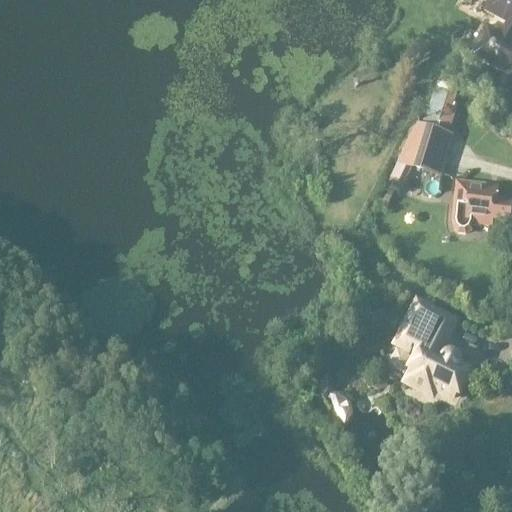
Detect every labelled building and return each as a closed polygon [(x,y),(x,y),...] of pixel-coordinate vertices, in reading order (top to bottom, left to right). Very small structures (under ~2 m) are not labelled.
[(505,25),(499,36),(486,28),(470,56),(508,78),(506,82),(511,85),(511,0),(491,0),(484,13),(505,25)] [(447,138),(454,115),(441,110),(448,89),(435,85),(420,129),(447,138)] [(451,139),(447,138),(420,129),(413,127),(395,167),(438,181),(451,139)] [(495,201),(496,190),(456,185),(451,224),(452,231),(457,235),(464,236),(470,232),(472,227),(490,229),(491,222),(508,224),(511,202),(495,201)] [(404,334),(410,346),(424,353),(407,386),(431,398),(434,392),(451,401),(465,373),(456,368),(456,364),(453,360),(449,360),(445,362),(436,358),(453,326),(417,308),(404,334)] [(332,395),(328,396),(332,413),(343,425),(347,421),(348,420),(349,417),(350,414),(350,409),(349,406),(347,402),(345,399),(340,396),(337,395),(332,395)]
